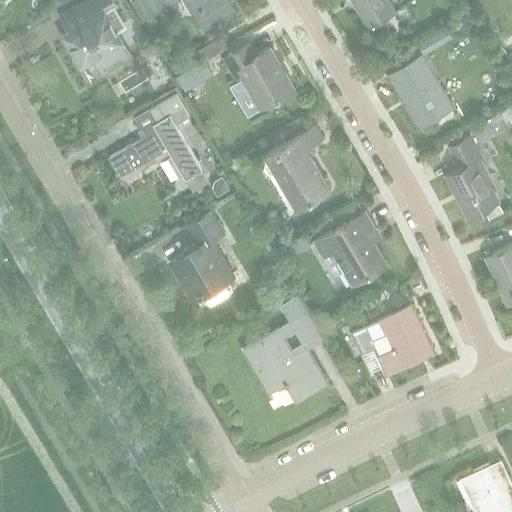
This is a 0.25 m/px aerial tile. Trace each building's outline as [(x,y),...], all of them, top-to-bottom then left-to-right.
[(70,31),(64,34),(80,63),(95,55),(105,73),(131,58),(114,28),(123,23),(114,7),(116,6),(112,0),(85,0),(80,3),(90,20),(70,31)] [(233,7),(229,0),(132,0),(142,17),(170,0),(189,0),(204,24),(233,7)] [(395,9),(389,0),(354,0),(370,25),(395,9)] [(420,55),(451,36),(444,25),(413,44),(420,55)] [(203,59),(227,45),(221,35),(197,49),(203,59)] [(256,53),(249,41),(224,56),(237,79),(244,74),(262,105),(293,86),(269,45),(256,53)] [(434,84),(418,56),(387,74),(406,106),(409,104),(420,123),(452,104),(439,82),(434,84)] [(201,167),(175,122),(189,114),(176,92),(150,108),(157,120),(144,127),(148,133),(110,156),(120,174),(166,146),(170,153),(167,155),(178,174),(181,172),(184,177),(201,167)] [(296,204),(329,185),(305,145),(322,136),(315,123),(265,153),(296,204)] [(501,208),(475,159),(481,156),(470,135),(448,146),(459,166),(445,173),(451,185),(454,184),(461,197),(458,198),(464,210),(467,214),(482,207),(486,216),(501,208)] [(193,297),(233,273),(212,238),(224,231),(210,208),(188,221),(200,242),(170,259),(193,297)] [(386,261),(366,227),(373,223),(364,209),(315,238),(324,254),(333,248),(345,268),(339,272),(346,283),(352,280),(352,281),(386,261)] [(508,302),(511,299),(511,242),(486,254),(508,302)] [(298,295),(280,305),(289,321),(307,310),(298,295)] [(411,302),(352,329),(362,350),(375,345),(378,351),(383,363),(387,371),(433,349),(411,302)] [(294,353),(279,326),(243,347),(268,390),(284,380),(294,398),(327,380),(307,345),(294,353)] [(498,511),(511,506),(511,483),(500,457),(460,475),(468,494),(469,494),(477,511),(498,511)]
